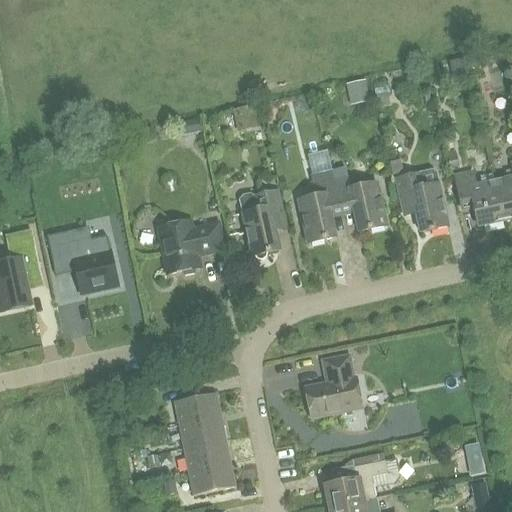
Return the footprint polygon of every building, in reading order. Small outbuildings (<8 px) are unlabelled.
[(428,72),(431,86),(441,85),(438,70),(428,72)] [(370,103),(365,81),(346,85),(350,106),(370,103)] [(387,91),(377,93),(380,106),(390,104),(387,91)] [(252,114),(254,125),(264,123),(260,104),(234,110),(235,118),(252,114)] [(203,130),(200,116),(178,121),(181,134),(203,130)] [(444,142),(446,152),(456,149),(454,140),(444,142)] [(456,149),(446,152),(449,166),(459,164),(456,149)] [(390,162),(393,175),(402,173),(399,160),(390,162)] [(347,168),(333,171),(338,193),(344,216),(353,214),(354,214),(359,233),(386,227),(377,185),(356,189),(353,176),(348,177),(347,168)] [(438,185),(434,168),(396,177),(396,180),(405,217),(416,214),(421,233),(448,227),(438,185)] [(344,216),(338,193),(333,171),(319,175),(310,177),(316,199),(299,202),(307,241),(308,245),(324,241),(335,238),(331,219),(344,216)] [(479,228),(503,222),(495,182),(475,187),(472,173),(454,177),(463,212),(475,209),(479,228)] [(511,178),(495,182),(503,222),(511,220),(511,178)] [(248,241),(252,258),(255,257),(255,258),(258,261),(263,263),(266,259),(267,255),(279,252),(276,241),(274,232),(286,230),(279,192),(255,197),(251,195),(243,197),(239,201),(242,215),(248,241)] [(223,252),(218,226),(192,231),(191,223),(158,230),(168,276),(181,273),(185,277),(194,275),(196,270),(200,270),(197,255),(205,253),(205,256),(223,252)] [(41,279),(31,233),(21,235),(24,251),(12,253),(14,262),(0,265),(0,313),(31,307),(26,282),(41,279)] [(118,287),(107,237),(70,245),(67,233),(47,238),(53,266),(73,262),(81,295),(118,287)] [(220,283),(204,288),(209,302),(225,297),(220,283)] [(305,390),(311,420),(363,410),(356,379),(354,380),(350,357),(322,363),(327,385),(305,390)] [(180,427),(221,419),(216,395),(175,404),(180,427)] [(225,442),(221,419),(180,427),(185,450),(225,442)] [(189,473),(230,465),(225,442),(185,450),(189,473)] [(485,474),(479,445),(466,447),(472,477),(485,474)] [(137,460),(147,458),(146,451),(136,453),(137,460)] [(160,468),(158,456),(147,458),(149,470),(160,468)] [(365,502),(376,500),(374,491),(394,487),(400,478),(396,460),(385,462),(354,469),(357,481),(324,488),(329,510),(365,502)] [(235,489),(230,465),(189,473),(194,497),(235,489)] [(483,479),(471,481),(474,494),(485,492),(483,479)] [(175,481),(163,484),(166,497),(177,495),(175,481)] [(378,511),(376,500),(365,502),(329,510),(329,511),(378,511)]
